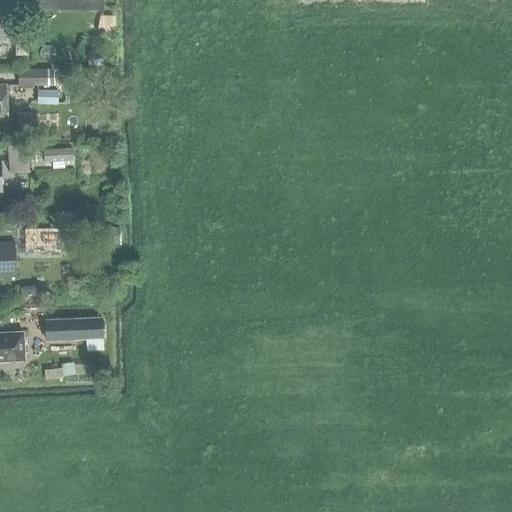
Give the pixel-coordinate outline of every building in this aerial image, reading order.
[(83,0),(45,0),(46,10),(84,8),(83,0)] [(27,44),(14,45),(15,56),(27,55),(27,44)] [(101,59),(91,60),(91,68),(102,67),(101,59)] [(53,71),(17,72),(18,89),(53,88),(53,71)] [(82,76),(67,76),(67,105),(82,105),(82,76)] [(37,89),(36,106),(57,107),(58,90),(37,89)] [(27,147),(7,149),(8,175),(29,173),(27,147)] [(71,149),(43,151),(43,164),(52,164),(52,170),(63,169),(63,163),(72,162),(71,149)] [(89,229),(89,248),(119,248),(119,229),(89,229)] [(51,231),(20,232),(20,249),(51,248),(51,231)] [(0,277),(15,277),(14,243),(0,244),(0,277)] [(46,341),(104,337),(102,315),(44,319),(46,341)] [(0,362),(24,361),(22,333),(0,333),(0,362)] [(74,377),(73,365),(62,366),(63,378),(74,377)]
